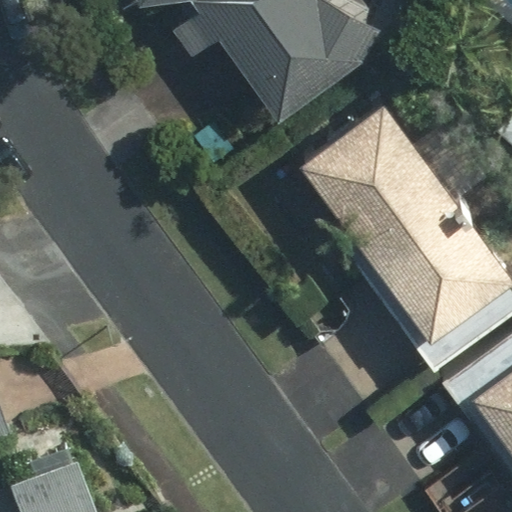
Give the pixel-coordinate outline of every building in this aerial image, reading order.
[(197,0),(187,9),(208,40),(241,18),(300,94),(376,40),(398,0),(197,0)] [(511,300),(511,230),(401,75),(301,146),(445,348),(511,300)] [(511,322),(456,364),(511,440),(511,322)] [(0,375),(0,436),(22,427),(0,375)] [(36,511),(111,511),(86,449),(22,474),(36,511)]
